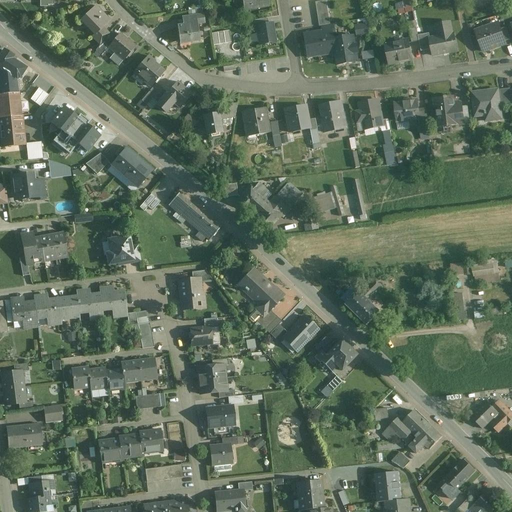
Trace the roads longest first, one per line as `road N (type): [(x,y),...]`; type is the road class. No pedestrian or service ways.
road 1 (tertiary): [(0,19),(226,210),(511,490)]
road 2 (residential): [(297,89),(511,66)]
road 3 (residential): [(114,0),(194,72),(297,89)]
road 4 (residential): [(176,347),(205,511)]
road 5 (residential): [(0,293),(157,274)]
